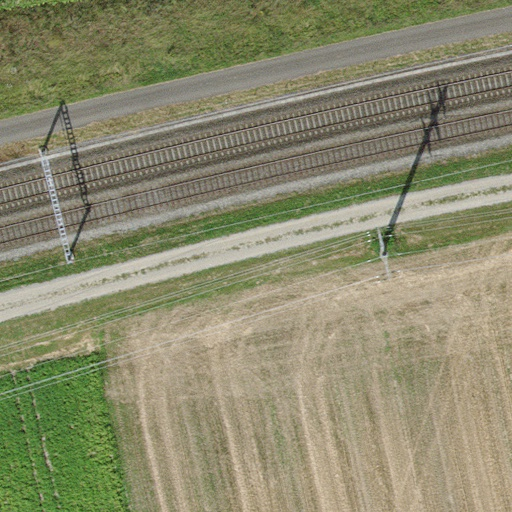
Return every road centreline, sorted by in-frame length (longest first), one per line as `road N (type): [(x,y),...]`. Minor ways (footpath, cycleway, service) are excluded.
road 1 (track): [(511,187),(0,311)]
road 2 (track): [(482,0),(166,63),(0,107)]
